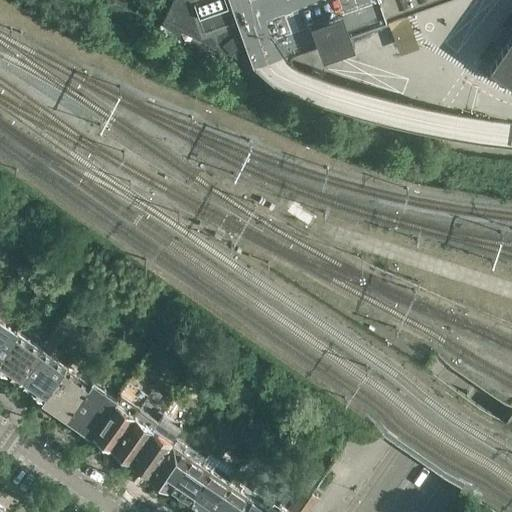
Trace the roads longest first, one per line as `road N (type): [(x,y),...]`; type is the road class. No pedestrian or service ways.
road 1 (secondary): [(384,511),(511,328)]
road 2 (residential): [(111,511),(0,433)]
